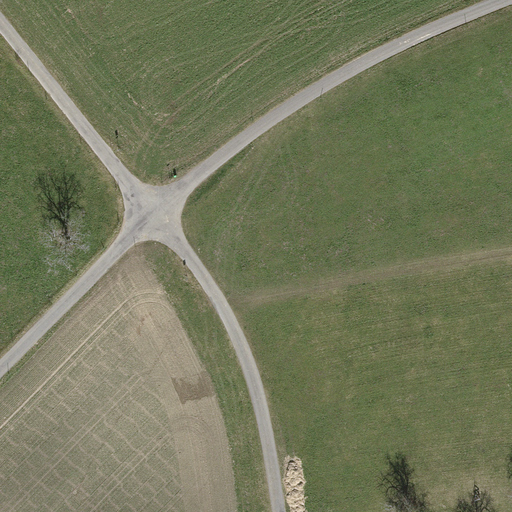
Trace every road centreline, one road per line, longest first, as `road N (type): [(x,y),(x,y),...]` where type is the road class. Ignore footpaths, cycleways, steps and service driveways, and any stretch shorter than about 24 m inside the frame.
road 1 (unclassified): [(0,371),(152,214),(263,125),(444,22),(503,0)]
road 2 (track): [(278,511),(258,402),(232,326),(197,267),(0,23)]
